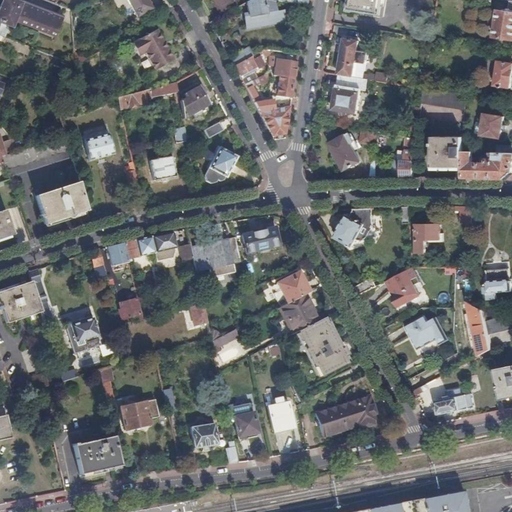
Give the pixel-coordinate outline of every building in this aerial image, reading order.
[(3,0),(0,9),(0,25),(12,30),(15,23),(56,38),(64,19),(34,8),(32,12),(20,7),(21,6),(5,0),(3,0)] [(113,0),(118,9),(127,4),(125,0),(113,0)] [(127,0),(137,18),(151,11),(145,0),(127,0)] [(211,0),(213,3),(214,2),(218,10),(215,12),(218,19),(239,8),(236,3),(233,5),(230,0),(211,0)] [(277,12),(275,2),(272,2),(266,1),(260,0),(253,0),(246,4),(248,14),(243,15),(246,31),(286,24),(283,11),(277,12)] [(355,0),(353,11),(384,16),(386,0),(355,0)] [(32,12),(34,8),(22,3),(21,6),(20,7),(32,12)] [(511,8),(511,11),(510,10),(508,10),(507,11),(507,13),(499,12),(495,38),(511,40),(511,8)] [(174,63),(158,32),(133,46),(139,58),(146,55),(156,73),(174,63)] [(4,40),(3,44),(2,47),(7,50),(10,42),(4,40)] [(344,40),(338,76),(353,78),(356,64),(366,66),(367,64),(368,56),(368,54),(357,52),(359,43),(344,40)] [(27,55),(29,50),(15,44),(13,51),(27,55)] [(249,49),(229,59),(233,66),(251,57),(251,58),(253,57),(249,49)] [(251,57),(233,66),(237,74),(239,77),(255,68),(257,70),(263,67),(260,61),(263,60),(262,58),(260,53),(253,57),(251,58),(251,57)] [(85,62),(75,54),(75,67),(85,62)] [(276,97),(291,99),(297,63),(294,63),(292,62),(291,64),(279,63),(279,60),(275,60),(274,62),(271,61),(270,67),(274,68),(273,77),(279,77),(276,97)] [(511,89),(511,82),(511,64),(499,62),(495,87),(511,89)] [(253,73),(241,79),(244,86),(257,79),(253,73)] [(366,91),(367,80),(353,78),(338,76),(332,111),(357,115),(360,93),(360,90),(366,91)] [(152,100),(174,95),(178,95),(176,85),(150,92),(152,100)] [(252,87),(247,90),(272,137),(285,136),(290,108),(275,110),(273,100),(260,102),(252,87)] [(187,100),(180,104),(182,114),(183,122),(210,106),(200,88),(184,96),(187,100)] [(465,96),(424,90),(422,105),(465,111),(465,96)] [(152,100),(150,92),(143,94),(145,101),(147,101),(148,101),(152,100)] [(145,101),(143,94),(117,100),(120,111),(128,109),(128,110),(139,107),(139,106),(146,104),(145,101)] [(501,139),(504,118),(485,115),(484,127),(477,126),(476,135),(501,139)] [(410,138),(416,139),(419,120),(413,119),(410,138)] [(224,132),(219,124),(204,132),(209,141),(224,132)] [(187,142),(184,129),(173,132),(176,145),(187,143),(187,142)] [(376,133),(363,130),(360,144),(374,146),(376,133)] [(354,143),(350,135),(330,145),(345,172),(360,163),(351,146),(354,143)] [(113,156),(108,136),(99,139),(98,138),(92,140),(92,141),(83,143),(89,163),(113,156)] [(285,136),(272,137),(276,144),(284,143),(285,136)] [(401,177),(401,178),(413,178),(416,139),(410,138),(407,137),(404,162),(393,162),(393,177),(401,177)] [(433,168),(464,168),(464,153),(464,138),(434,138),(434,145),(432,145),(432,147),(433,148),(433,168)] [(48,159),(69,153),(66,140),(26,151),(6,157),(2,159),(5,166),(7,171),(48,159)] [(497,154),(511,154),(511,146),(497,147),(497,154)] [(225,179),(236,159),(219,150),(209,170),(209,171),(205,177),(207,183),(211,186),(216,184),(217,181),(220,183),(223,182),(225,179)] [(464,168),(464,178),(506,179),(511,174),(511,154),(497,154),(492,154),(492,157),(496,157),(495,160),(487,160),(487,164),(472,163),(473,156),(488,157),(488,154),(464,153),(464,168)] [(153,183),(176,179),(172,159),(149,163),(153,183)] [(143,207),(133,163),(126,165),(127,167),(126,168),(135,209),(143,207)] [(45,227),(87,213),(79,185),(36,198),(41,217),(39,217),(40,220),(42,219),(45,227)] [(474,208),(454,207),(454,224),(469,224),(469,230),(466,230),(466,245),(473,245),(474,208)] [(372,209),(354,210),(350,218),(347,217),(335,238),(352,248),(357,240),(360,242),(366,241),(373,228),(372,209)] [(5,213),(0,214),(0,240),(13,236),(5,213)] [(428,252),(428,242),(428,239),(441,239),(441,234),(441,226),(417,226),(418,252),(428,252)] [(278,247),(274,228),(242,236),(245,254),(278,247)] [(176,250),(173,234),(165,236),(150,239),(154,254),(156,263),(172,260),(175,253),(174,250),(176,250)] [(428,239),(428,242),(444,242),(444,234),(441,234),(441,239),(428,239)] [(208,245),(190,247),(193,261),(195,272),(209,269),(225,266),(225,267),(233,266),(233,265),(240,264),(235,238),(226,240),(227,240),(221,241),(219,241),(219,242),(220,246),(209,249),(208,245)] [(154,254),(150,239),(139,241),(122,245),(127,264),(128,265),(131,263),(131,259),(153,255),(154,254)] [(113,247),(107,248),(112,268),(127,264),(122,245),(113,247)] [(193,261),(190,247),(180,249),(183,263),(193,261)] [(99,251),(90,254),(97,281),(106,278),(99,251)] [(420,283),(412,268),(387,282),(391,291),(392,290),(395,295),(391,297),(397,308),(419,296),(414,286),(420,283)] [(488,300),(497,300),(496,293),(511,291),(511,288),(511,280),(510,280),(509,270),(487,272),(488,282),(487,282),(487,288),(484,288),(485,294),(488,294),(488,300)] [(35,272),(27,274),(31,285),(40,313),(43,323),(51,320),(45,299),(35,272)] [(303,296),(309,293),(300,275),(292,280),(290,277),(276,284),(280,292),(276,294),(282,307),(303,296)] [(355,288),(359,296),(376,287),(371,278),(355,288)] [(40,313),(31,285),(0,294),(0,311),(1,311),(5,324),(40,313)] [(282,307),(281,307),(295,334),(298,332),(317,322),(303,296),(282,307)] [(120,321),(139,316),(136,300),(118,305),(120,312),(118,312),(120,321)] [(468,302),(480,357),(483,355),(492,350),(489,335),(486,320),(483,311),(471,304),(468,302)] [(206,324),(202,305),(190,308),(194,327),(206,324)] [(511,329),(511,312),(486,320),(489,335),(511,329)] [(440,345),(448,341),(436,319),(428,323),(424,317),(405,327),(418,350),(431,343),(430,341),(436,338),(440,345)] [(91,321),(90,319),(70,325),(71,327),(68,328),(66,331),(72,349),(92,344),(90,339),(97,336),(92,321),(91,321)] [(327,326),(323,319),(317,322),(298,332),(307,349),(306,351),(314,367),(316,367),(321,376),(345,364),(342,357),(345,356),(342,349),(340,350),(328,326),(327,326)] [(213,331),(208,333),(210,340),(210,343),(220,338),(218,333),(213,331)] [(221,338),(224,344),(237,338),(234,331),(221,338)] [(220,338),(210,343),(213,354),(219,351),(217,348),(224,344),(221,338),(220,338)] [(98,346),(101,356),(108,354),(104,344),(98,346)] [(278,345),(269,347),(271,356),(280,354),(278,345)] [(494,360),(492,350),(483,355),(485,361),(494,360)] [(511,367),(496,371),(502,400),(511,398),(511,367)] [(74,369),(59,374),(61,381),(76,377),(74,369)] [(112,383),(110,370),(100,373),(102,385),(109,384),(112,383)] [(42,390),(55,386),(51,373),(31,379),(35,391),(42,390)] [(170,380),(160,381),(167,413),(177,411),(170,380)] [(109,384),(102,385),(106,402),(113,401),(109,384)] [(438,415),(469,409),(466,396),(462,396),(462,395),(448,397),(448,399),(436,402),(438,415)] [(355,431),(378,424),(370,397),(315,414),(322,437),(354,428),(355,431)] [(292,428),(294,428),(288,402),(283,403),(281,398),(273,400),(274,405),(267,407),(272,432),(274,432),(274,431),(292,427),(292,428)] [(158,419),(154,402),(120,409),(125,432),(150,426),(149,421),(158,419)] [(227,407),(228,415),(250,411),(249,403),(227,407)] [(238,442),(252,439),(251,435),(257,434),(253,414),(233,418),(238,442)] [(0,439),(10,438),(5,418),(0,418),(0,439)] [(194,450),(218,446),(214,425),(191,429),(194,450)] [(79,477),(120,467),(114,439),(76,447),(76,445),(73,446),(74,447),(73,448),(79,477)] [(237,464),(232,443),(228,444),(229,450),(226,451),(228,465),(237,464)] [(359,511),(466,511),(463,491),(378,508),(359,511)]
